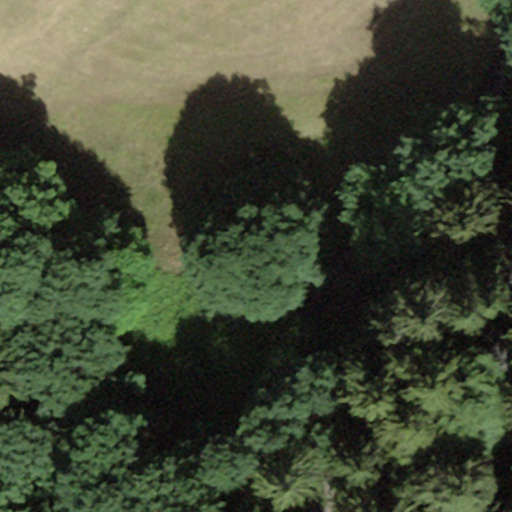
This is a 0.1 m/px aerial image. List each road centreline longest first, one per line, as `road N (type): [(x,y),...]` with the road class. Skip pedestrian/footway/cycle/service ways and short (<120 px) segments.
road 1 (track): [(477,0),(382,164),(320,463),(325,511)]
road 2 (track): [(382,164),(261,408),(242,511)]
